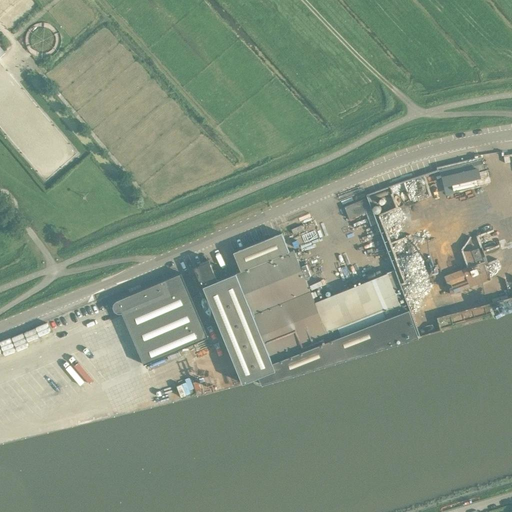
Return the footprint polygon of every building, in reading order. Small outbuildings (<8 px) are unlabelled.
[(484,169),(482,159),(439,169),(445,185),(483,175),(482,169),(484,169)] [(349,219),(372,210),(368,198),(344,207),(349,219)] [(292,229),(294,234),(303,230),(301,225),(292,229)] [(218,281),(204,287),(243,384),(259,377),(263,385),(419,337),(418,334),(409,310),(395,271),(387,273),(315,303),(294,250),(289,252),(282,233),(280,234),(236,252),(234,253),(241,271),(218,281)] [(444,275),(451,293),(491,279),(480,248),(472,250),(476,264),(444,275)] [(201,265),(194,268),(202,286),(202,287),(204,287),(218,281),(211,264),(209,259),(200,263),(201,265)] [(122,313),(144,364),(209,337),(182,274),(130,295),(131,295),(117,301),(114,303),(113,307),(115,311),(118,313),(122,313)]
